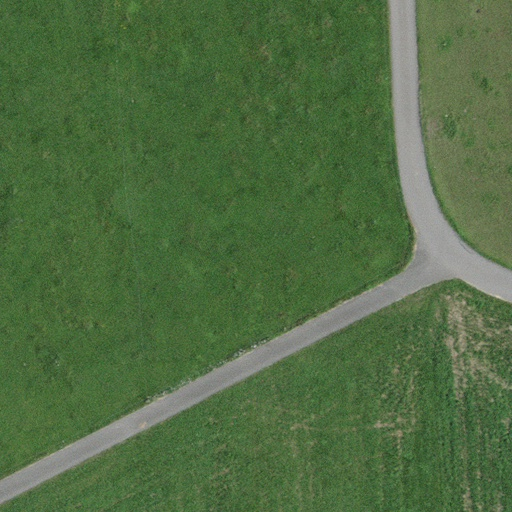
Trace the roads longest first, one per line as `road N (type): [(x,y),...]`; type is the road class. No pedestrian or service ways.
road 1 (unclassified): [(453,260),(0,494)]
road 2 (unclassified): [(453,260),(415,184),(406,0)]
